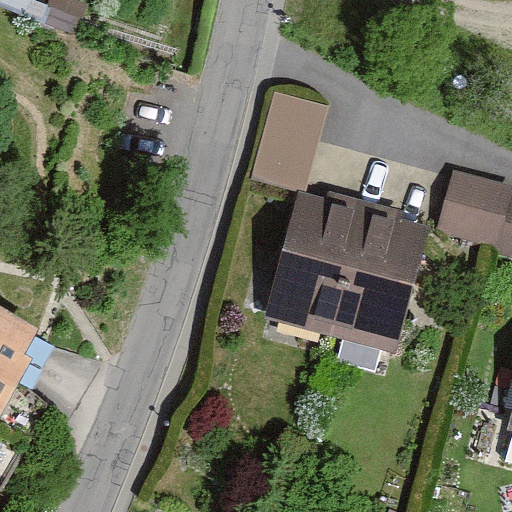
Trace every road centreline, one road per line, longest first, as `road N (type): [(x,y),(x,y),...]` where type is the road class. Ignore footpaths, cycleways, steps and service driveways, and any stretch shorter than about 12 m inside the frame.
road 1 (tertiary): [(88,511),(225,144),(252,0)]
road 2 (unknown): [(269,52),(511,169)]
